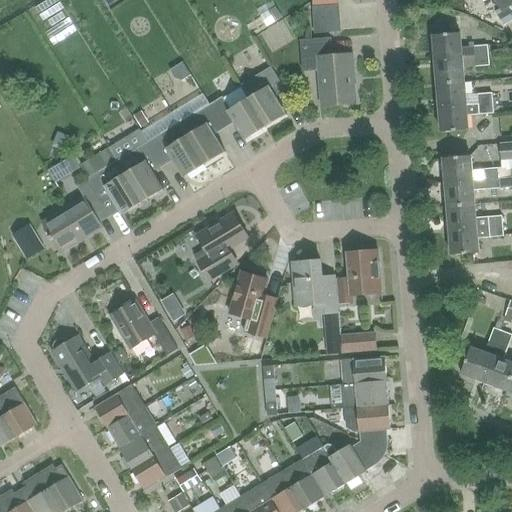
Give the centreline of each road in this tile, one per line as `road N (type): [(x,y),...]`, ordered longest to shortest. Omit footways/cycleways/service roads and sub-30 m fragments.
road 1 (residential): [(72,426),(23,343),(48,294),(251,173)]
road 2 (residential): [(422,486),(404,224)]
road 3 (residential): [(404,224),(302,232),(289,227),(251,173)]
road 4 (residential): [(251,173),(317,131),(394,127)]
road 5 (residential): [(394,127),(385,0)]
